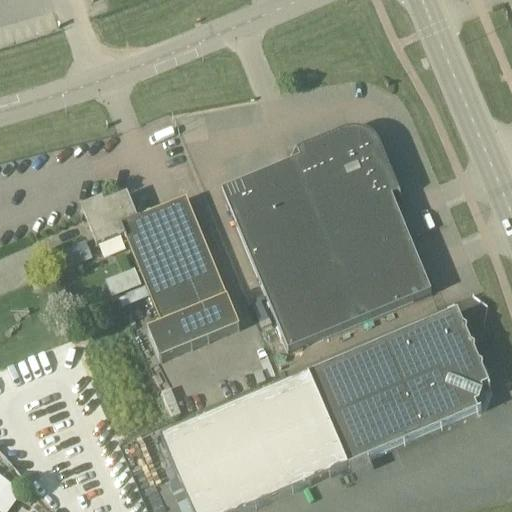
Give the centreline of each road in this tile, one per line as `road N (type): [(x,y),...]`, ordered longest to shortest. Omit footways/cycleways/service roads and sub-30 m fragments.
road 1 (unclassified): [(0,112),(299,0)]
road 2 (tertiary): [(511,218),(420,0)]
